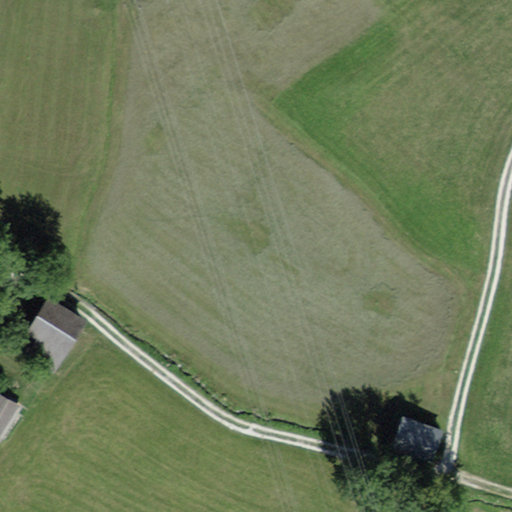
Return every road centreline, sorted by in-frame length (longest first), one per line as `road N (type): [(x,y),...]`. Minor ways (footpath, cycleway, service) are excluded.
road 1 (track): [(0,278),(69,299),(244,424),(329,449),(447,469)]
road 2 (track): [(447,469),(511,170)]
